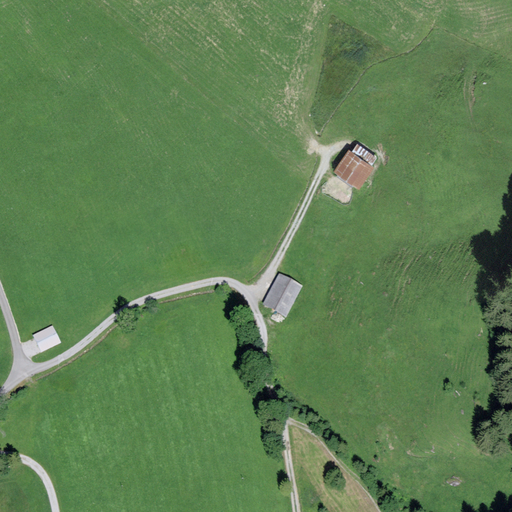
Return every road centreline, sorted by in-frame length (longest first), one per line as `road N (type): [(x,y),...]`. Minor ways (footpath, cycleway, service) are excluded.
road 1 (track): [(20,376),(49,366),(132,304),(215,283),(237,286),(256,313),(284,421)]
road 2 (track): [(251,302),(330,152)]
road 3 (track): [(284,421),(318,437),(381,511)]
